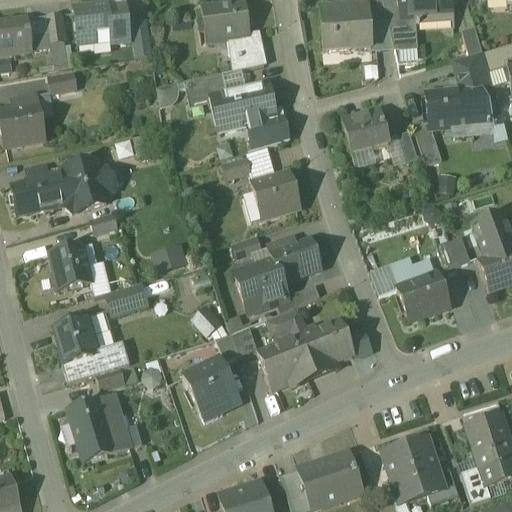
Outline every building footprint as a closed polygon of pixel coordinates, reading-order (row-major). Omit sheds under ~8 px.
[(393,0),(394,1),(382,2),(387,26),(394,55),(416,53),(414,23),(452,20),(450,0),(393,0)] [(382,2),(366,4),(366,10),(367,10),(369,27),(387,26),(382,2)] [(243,6),(199,13),(205,49),(233,45),(236,63),(260,59),(257,40),(248,41),(243,6)] [(107,10),(73,14),(77,50),(97,47),(108,45),(109,49),(128,47),(125,29),(123,12),(107,13),(107,10)] [(366,10),(319,13),(322,56),(349,55),(349,51),(369,49),(370,57),(371,57),(369,27),(367,10),(366,10)] [(64,47),(60,20),(46,22),(49,49),(64,47)] [(26,24),(13,26),(13,28),(0,29),(0,61),(30,58),(26,24)] [(387,26),(369,27),(371,57),(394,55),(387,26)] [(146,27),(125,29),(128,47),(133,47),(135,65),(151,62),(146,27)] [(474,33),(461,37),(468,62),(482,58),(474,33)] [(504,52),(482,58),(486,72),(509,65),(504,52)] [(468,62),(458,65),(461,77),(464,87),(470,87),(489,81),(486,72),(482,58),(468,62)] [(260,59),(236,63),(238,76),(262,70),(260,59)] [(489,81),(470,87),(464,87),(461,77),(454,79),(458,89),(461,91),(462,91),(463,96),(468,95),(480,94),(490,128),(502,127),(489,81)] [(221,79),(189,86),(194,106),(211,102),(210,100),(225,97),(221,79)] [(73,81),(47,86),(50,99),(75,95),(73,81)] [(225,97),(210,100),(211,102),(219,139),(245,133),(275,126),(274,124),(266,88),(225,97)] [(480,94),(468,95),(471,132),(471,138),(492,136),(490,128),(480,94)] [(463,96),(424,99),(427,126),(428,136),(431,136),(471,132),(468,95),(463,96)] [(0,116),(0,143),(2,154),(43,146),(35,102),(21,105),(23,113),(0,116)] [(378,117),(341,127),(350,159),(372,153),(371,152),(387,148),(378,117)] [(275,126),(245,133),(251,157),(287,147),(282,122),(274,124),(275,126)] [(428,136),(427,126),(411,131),(425,172),(441,167),(431,136),(428,136)] [(505,129),(492,131),(494,147),(507,145),(505,129)] [(408,137),(395,141),(404,169),(417,165),(408,137)] [(147,140),(132,143),(137,164),(151,161),(147,140)] [(231,149),(218,150),(219,163),(232,162),(231,149)] [(245,166),(221,173),(224,186),(249,179),(245,166)] [(94,167),(63,176),(64,179),(48,182),(48,184),(54,213),(54,212),(61,211),(62,213),(72,219),(106,209),(94,167)] [(46,173),(25,177),(27,188),(48,184),(48,182),(46,173)] [(288,179),(249,190),(260,225),(299,214),(288,179)] [(27,188),(23,188),(24,191),(10,193),(16,221),(17,221),(16,220),(53,213),(53,214),(54,214),(54,213),(48,184),(27,188)] [(511,249),(501,219),(470,230),(471,231),(478,229),(482,240),(477,242),(485,264),(511,254),(511,249)] [(112,220),(89,226),(93,241),(116,234),(112,220)] [(255,243),(231,252),(235,265),(260,257),(255,243)] [(460,243),(445,248),(454,272),(469,267),(460,243)] [(293,244),(267,253),(274,273),(280,288),(305,279),(303,275),(318,269),(309,245),(295,250),(293,244)] [(156,254),(161,275),(186,270),(182,248),(156,254)] [(445,248),(433,252),(441,276),(454,272),(445,248)] [(80,250),(48,258),(54,281),(52,282),(55,296),(89,288),(80,250)] [(511,254),(485,264),(477,267),(488,298),(509,290),(509,289),(511,287),(511,254)] [(263,269),(233,280),(246,318),(277,307),(286,304),(286,303),(280,288),(274,273),(265,276),(263,269)] [(436,279),(394,294),(406,327),(427,319),(429,320),(448,313),(436,279)] [(312,293),(292,300),(297,312),(316,304),(312,293)] [(114,297),(92,304),(97,319),(118,313),(114,297)] [(292,300),(286,303),(286,304),(277,307),(281,318),(297,312),(292,300)] [(207,341),(224,326),(208,308),(191,323),(207,341)] [(297,317),(267,329),(273,342),(290,335),(292,340),(305,335),(297,317)] [(81,324),(52,333),(53,334),(64,369),(63,369),(64,370),(99,359),(98,356),(94,341),(88,343),(81,324)] [(292,340),(291,340),(306,378),(353,359),(339,325),(315,335),(314,331),(305,335),(292,340)] [(248,332),(230,340),(237,362),(256,354),(248,332)] [(290,335),(273,342),(276,351),(257,359),(272,396),(291,387),(290,385),(306,378),(291,340),(292,340),(290,335)] [(230,340),(214,346),(225,368),(237,362),(230,340)] [(121,348),(98,356),(99,359),(64,370),(61,371),(67,390),(94,382),(119,374),(129,371),(121,348)] [(218,366),(181,384),(201,425),(222,415),(240,406),(218,366)] [(119,374),(94,382),(99,397),(124,389),(119,374)] [(96,407),(66,416),(83,469),(112,458),(102,425),(96,407)] [(494,408),(482,412),(486,424),(498,420),(494,408)] [(121,419),(102,425),(112,458),(131,452),(121,419)] [(486,424),(463,431),(477,473),(478,476),(511,465),(511,454),(500,419),(498,420),(486,424)] [(426,443),(381,458),(394,498),(398,511),(444,496),(426,443)] [(349,457),(297,474),(297,476),(307,505),(317,502),(319,507),(325,509),(345,502),(350,504),(355,502),(358,498),(361,497),(349,457)] [(511,465),(478,476),(483,494),(486,493),(511,484),(511,465)] [(477,473),(459,479),(470,511),(489,504),(486,493),(483,494),(478,476),(477,473)] [(297,476),(279,482),(288,511),(307,505),(297,476)] [(17,511),(10,484),(0,486),(0,511),(17,511)] [(243,495),(240,498),(240,499),(220,506),(222,511),(267,511),(260,488),(247,493),(243,495)] [(394,498),(375,504),(377,511),(395,511),(398,511),(394,498)]
